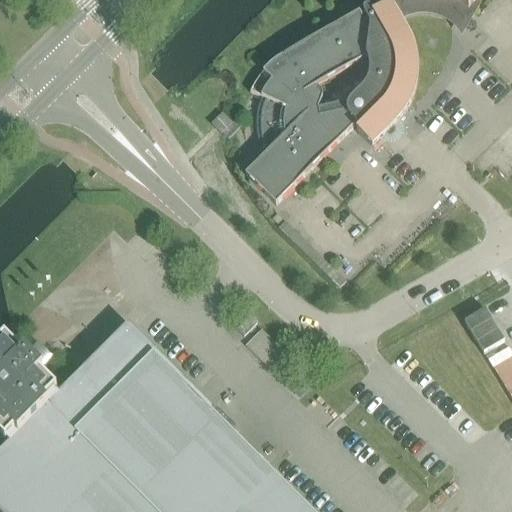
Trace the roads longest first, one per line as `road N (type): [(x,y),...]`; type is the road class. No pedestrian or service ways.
road 1 (unclassified): [(511,239),(369,328),(319,330),(64,83)]
road 2 (tertiary): [(64,83),(151,0)]
